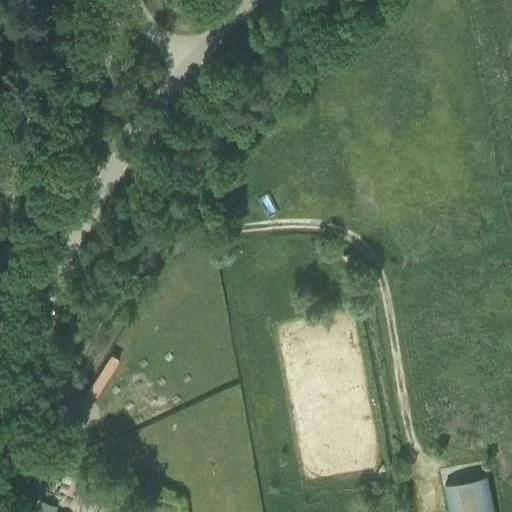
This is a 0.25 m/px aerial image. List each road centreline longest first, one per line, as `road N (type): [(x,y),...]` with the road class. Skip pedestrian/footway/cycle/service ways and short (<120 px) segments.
road 1 (unclassified): [(196,62),(75,236),(29,324),(0,404)]
road 2 (track): [(125,0),(71,208),(75,236)]
